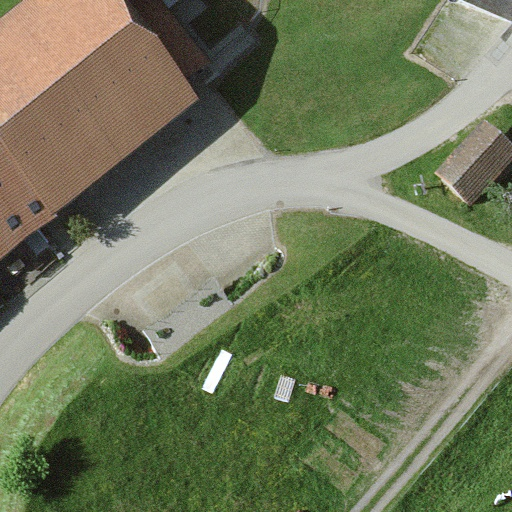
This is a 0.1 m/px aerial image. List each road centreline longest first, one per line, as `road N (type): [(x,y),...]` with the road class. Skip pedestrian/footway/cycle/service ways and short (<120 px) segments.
road 1 (unclassified): [(0,355),(111,256),(170,219),(268,182),(333,180)]
road 2 (track): [(360,511),(511,332)]
road 3 (unclassified): [(333,180),(423,135),(511,61)]
road 4 (unclassified): [(511,271),(333,180)]
